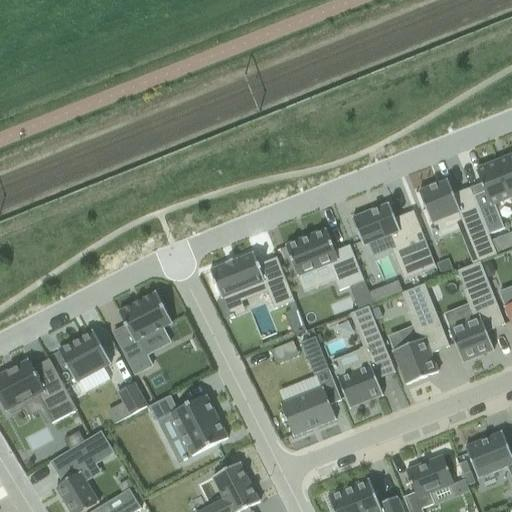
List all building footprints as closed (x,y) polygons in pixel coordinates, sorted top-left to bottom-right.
[(511,156),(496,162),(511,200),(511,199),(511,156)] [(484,193),(473,197),(488,236),(504,230),(494,206),(511,200),(496,162),(475,171),(484,193)] [(447,182),(418,194),(431,225),(457,215),(477,265),(480,264),(497,257),(488,236),(473,197),(470,189),(453,196),(447,182)] [(389,205),(351,220),(362,248),(390,237),(395,250),(391,251),(404,282),(436,269),(413,213),(395,220),(389,205)] [(325,231),(285,247),(297,279),(328,266),(339,293),(364,283),(349,247),(334,253),(325,231)] [(210,271),(209,271),(214,284),(213,284),(215,289),(216,289),(221,301),(223,301),(222,300),(235,295),(237,301),(266,290),(274,311),(287,306),(294,303),(277,259),(258,266),(253,254),(252,254),(252,255),(237,261),(237,260),(235,261),(227,264),(225,265),(225,266),(211,272),(210,271)] [(448,331),(462,365),(493,352),(486,333),(505,326),(480,264),(477,265),(457,273),(465,291),(462,292),(474,321),(448,331)] [(407,314),(418,343),(393,353),(406,387),(438,374),(430,356),(449,348),(424,286),(402,295),(409,314),(407,314)] [(125,328),(113,335),(135,376),(136,376),(134,372),(148,364),(150,368),(151,368),(138,342),(172,325),(156,294),(118,314),(125,328)] [(294,303),(287,306),(291,316),(298,313),(294,303)] [(337,379),(349,411),(350,410),(350,409),(381,397),(381,398),(383,397),(376,382),(395,374),(368,308),(350,316),(363,349),(359,350),(359,352),(363,350),(368,363),(352,369),(354,373),(338,380),(338,379),(337,379)] [(93,333),(58,353),(75,384),(110,365),(93,333)] [(321,390),(280,406),(293,438),(336,421),(330,407),(341,402),(329,372),(316,339),(301,345),(314,378),(316,377),(321,390)] [(6,374),(0,377),(0,403),(5,413),(37,397),(51,425),(77,412),(49,361),(32,369),(29,362),(17,369),(16,368),(6,373),(6,374)] [(124,405),(108,413),(115,426),(137,413),(146,408),(134,385),(128,388),(118,394),(124,405)] [(170,397),(149,408),(156,424),(171,416),(192,458),(227,440),(206,397),(177,412),(170,397)] [(101,433),(50,464),(62,485),(55,489),(69,511),(86,511),(98,505),(77,470),(92,461),(95,467),(114,455),(101,433)] [(502,434),(465,449),(477,480),(507,468),(511,481),(511,455),(511,456),(502,434)] [(454,486),(442,458),(405,472),(414,495),(403,499),(407,511),(421,511),(434,506),(429,495),(454,486)] [(208,511),(250,511),(249,509),(260,504),(239,465),(212,479),(224,502),(208,510),(208,511)] [(368,481),(327,497),(332,511),(401,511),(397,498),(378,506),(368,481)] [(129,491),(94,511),(138,511),(141,510),(129,491)]
